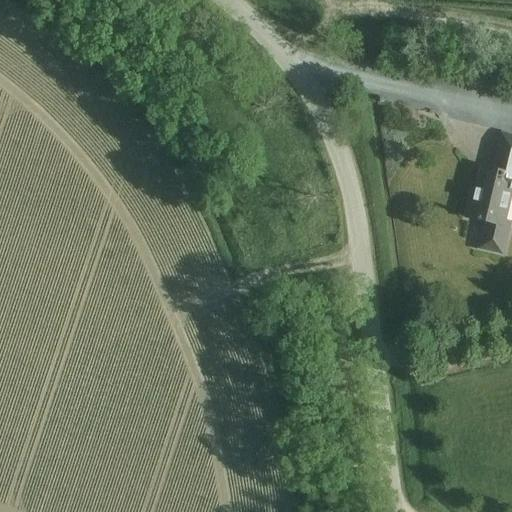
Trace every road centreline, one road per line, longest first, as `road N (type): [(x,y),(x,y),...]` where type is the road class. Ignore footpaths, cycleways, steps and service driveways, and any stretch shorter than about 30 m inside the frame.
road 1 (unclassified): [(396,511),(347,176),(302,80),(225,0)]
road 2 (unknown): [(511,118),(320,75),(272,42)]
